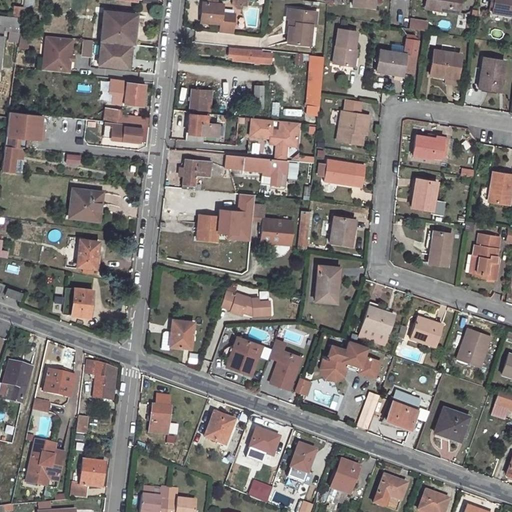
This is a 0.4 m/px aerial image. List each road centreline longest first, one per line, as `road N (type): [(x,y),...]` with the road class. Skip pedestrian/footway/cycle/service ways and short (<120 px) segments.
road 1 (residential): [(511,312),(379,267),(393,104),(511,124)]
road 2 (unclassified): [(511,499),(131,357)]
road 3 (residential): [(173,0),(131,357)]
road 4 (residential): [(131,357),(113,511)]
road 5 (unclassified): [(131,357),(0,309)]
